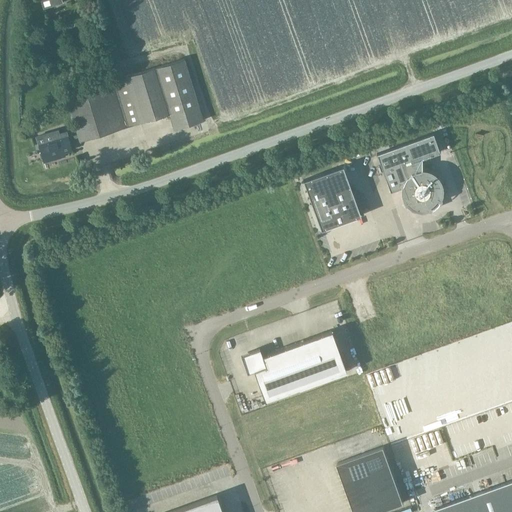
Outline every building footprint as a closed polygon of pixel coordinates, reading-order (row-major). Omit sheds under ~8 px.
[(202,120),(198,105),(184,59),(121,77),(123,84),(67,102),(79,141),(169,114),(173,129),(202,120)] [(30,120),(28,127),(35,130),(38,123),(30,120)] [(51,156),(71,150),(67,135),(61,137),(59,130),(35,137),(40,151),(38,154),(40,159),(42,159),(43,162),(52,160),(51,156)] [(432,133),(376,153),(389,191),(401,187),(404,196),(402,197),(404,201),(407,205),(411,207),(415,209),(419,210),(423,210),(427,209),(428,209),(428,211),(431,210),(429,206),(431,204),(434,202),(436,200),(440,202),(441,199),(439,199),(440,197),(441,194),(441,190),(441,186),(439,181),(437,178),(434,175),(430,172),(426,171),(421,170),(421,158),(439,152),(432,133)] [(341,166),(302,179),(321,231),(360,218),(341,166)] [(249,355),(241,358),(246,372),(253,370),(264,400),(345,371),(330,330),(262,355),(259,348),(248,352),(249,355)] [(383,446),(337,463),(354,511),(375,511),(403,502),(383,446)] [(511,511),(511,479),(435,507),(436,511),(511,511)] [(221,511),(215,495),(165,511),(221,511)]
